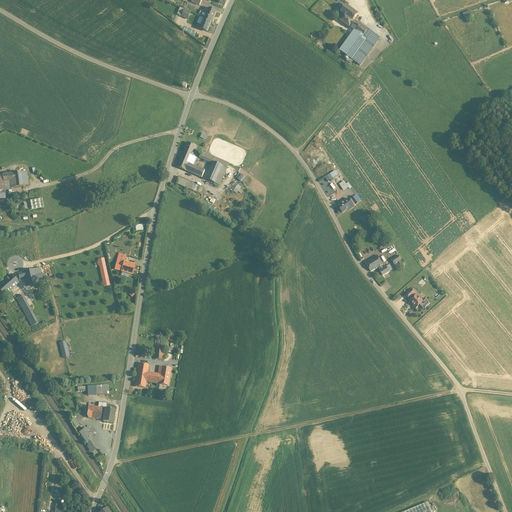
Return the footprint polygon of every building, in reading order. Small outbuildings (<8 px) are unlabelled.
[(352,11),(346,6),(342,13),(344,15),(344,14),(348,17),(352,11)] [(216,11),(209,8),(207,12),(207,13),(204,19),(212,22),(216,11)] [(191,12),(184,10),(181,17),(188,19),(191,12)] [(204,19),(207,13),(203,12),(201,11),(198,16),(204,19)] [(352,11),(348,17),(344,14),(344,15),(340,21),(349,28),(354,21),(352,20),(357,14),(352,11)] [(204,19),(200,29),(207,32),(212,22),(204,19)] [(368,30),(356,21),(355,22),(354,21),(349,28),(354,31),(339,51),(352,60),(366,40),(363,37),(368,30)] [(368,29),(368,30),(363,37),(366,40),(352,60),(360,66),(380,38),(368,29)] [(197,147),(187,143),(180,160),(193,165),(196,158),(193,156),(197,147)] [(229,163),(202,152),(199,158),(213,163),(206,180),(220,185),(229,163)] [(193,165),(180,160),(177,167),(202,178),(205,171),(205,170),(193,165)] [(335,171),(322,180),(325,184),(338,175),(335,171)] [(26,172),(2,175),(2,179),(0,178),(0,188),(4,188),(28,186),(26,172)] [(239,173),(235,177),(242,182),(245,177),(239,173)] [(198,186),(178,178),(176,182),(196,192),(198,186)] [(339,184),(343,190),(350,186),(348,182),(346,184),(344,181),(339,184)] [(230,188),(236,194),(242,187),(235,182),(230,188)] [(31,210),(43,208),(42,198),(30,200),(31,210)] [(348,199),(338,207),(342,213),(350,207),(351,209),(354,207),(348,199)] [(377,256),(366,263),(371,272),(378,268),(382,265),(377,256)] [(398,256),(391,260),(394,265),(401,260),(398,256)] [(124,262),(123,265),(121,271),(121,272),(132,274),(134,265),(124,262)] [(123,265),(117,263),(115,269),(121,271),(123,265)] [(386,267),(383,268),(382,265),(378,268),(380,270),(379,270),(383,276),(389,272),(386,267)] [(39,268),(18,273),(19,279),(25,278),(27,287),(46,282),(44,274),(40,275),(39,268)] [(121,273),(121,271),(115,269),(114,269),(113,274),(120,276),(124,277),(125,274),(121,273)] [(11,275),(0,285),(0,290),(4,295),(18,283),(11,275)] [(416,294),(411,289),(405,295),(410,299),(416,294)] [(38,323),(22,295),(17,298),(32,326),(38,323)] [(417,295),(410,302),(416,308),(419,305),(423,309),(430,303),(426,299),(423,301),(420,298),(420,299),(417,295)] [(62,358),(70,356),(65,340),(58,342),(62,358)] [(164,341),(156,341),(155,349),(156,349),(155,359),(163,360),(164,350),(163,350),(164,341)] [(149,364),(137,363),(136,375),(157,378),(158,373),(148,372),(149,364)] [(170,369),(159,367),(158,373),(157,378),(159,379),(159,383),(159,384),(168,385),(170,369)] [(157,378),(136,375),(134,386),(145,388),(146,382),(159,383),(159,379),(157,378)] [(108,386),(87,387),(88,391),(88,395),(109,394),(108,386)] [(115,410),(106,409),(107,404),(99,403),(98,407),(102,408),(100,420),(103,421),(103,422),(113,423),(115,410)] [(98,408),(88,406),(87,416),(88,418),(100,420),(102,408),(98,407),(98,408)] [(91,439),(85,429),(79,433),(86,443),(89,446),(88,447),(91,452),(97,448),(94,443),(93,443),(91,439)] [(431,511),(427,502),(404,511),(431,511)]
